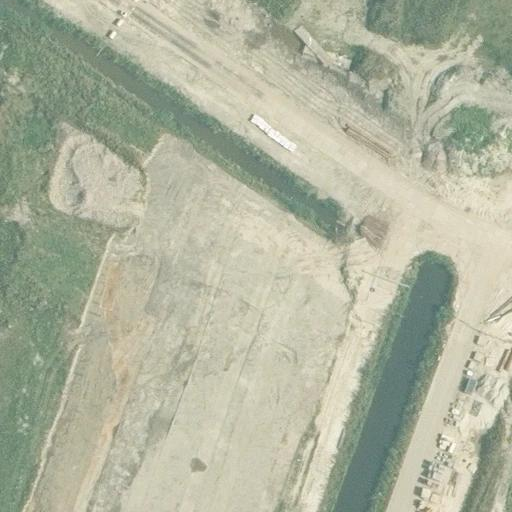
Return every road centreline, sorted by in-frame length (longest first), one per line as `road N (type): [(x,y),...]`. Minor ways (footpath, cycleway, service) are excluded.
road 1 (residential): [(301,511),(381,288),(183,174)]
road 2 (residential): [(54,511),(183,174)]
road 3 (residential): [(183,174),(27,63),(0,55)]
road 4 (tertiary): [(400,511),(458,345)]
